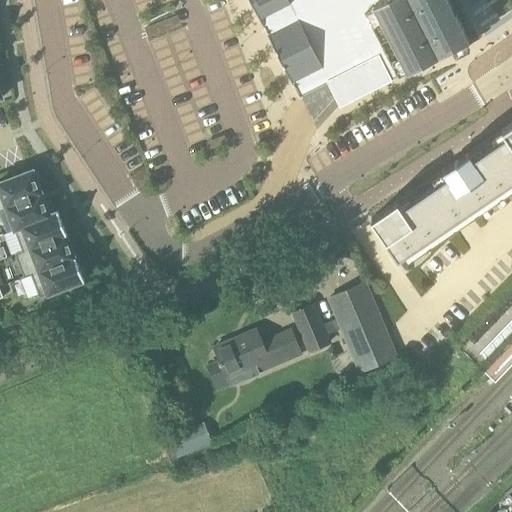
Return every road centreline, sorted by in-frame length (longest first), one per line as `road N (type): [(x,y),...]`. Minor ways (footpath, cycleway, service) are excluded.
road 1 (residential): [(45,0),(66,107),(154,240),(183,256),(330,182),(511,71)]
road 2 (residential): [(0,374),(247,269)]
